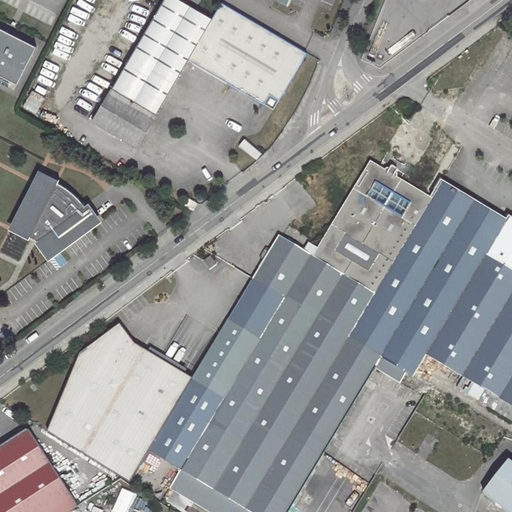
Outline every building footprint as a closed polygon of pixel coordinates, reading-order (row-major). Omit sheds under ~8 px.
[(175,0),(165,0),(92,121),(135,147),(190,58),(212,22),(175,0)] [(190,58),(264,102),(270,92),(281,98),(312,50),(309,49),(229,0),(227,0),(212,22),(190,58)] [(0,73),(19,83),(38,46),(0,26),(0,73)] [(264,102),(274,108),(281,98),(270,92),(264,102)] [(371,159),(313,256),(372,293),(432,196),(407,181),(411,174),(380,157),(377,163),(371,159)] [(86,204),(84,206),(83,205),(81,201),(75,195),(66,188),(57,182),(41,175),(13,229),(37,241),(48,256),(97,219),(86,204)] [(442,180),(432,196),(372,293),(347,333),(383,354),(388,358),(382,369),(402,381),(408,370),(415,374),(427,354),(487,390),(481,400),(499,411),(498,413),(511,421),(511,233),(502,227),(507,219),(442,180)] [(197,204),(187,198),(183,205),(193,211),(197,204)] [(502,227),(511,233),(511,214),(510,213),(507,219),(502,227)] [(184,471),(173,490),(209,511),(287,511),(323,454),(376,365),(383,354),(347,333),(372,293),(313,256),(279,236),(253,281),(193,380),(149,451),(184,471)] [(216,265),(210,257),(203,262),(209,270),(216,265)] [(81,355),(49,434),(123,480),(130,484),(149,451),(193,380),(137,347),(122,326),(81,355)] [(383,354),(376,365),(382,369),(388,358),(383,354)] [(0,511),(70,511),(77,508),(29,433),(0,451),(0,511)] [(511,511),(511,462),(510,461),(485,494),(508,511),(511,511)]
